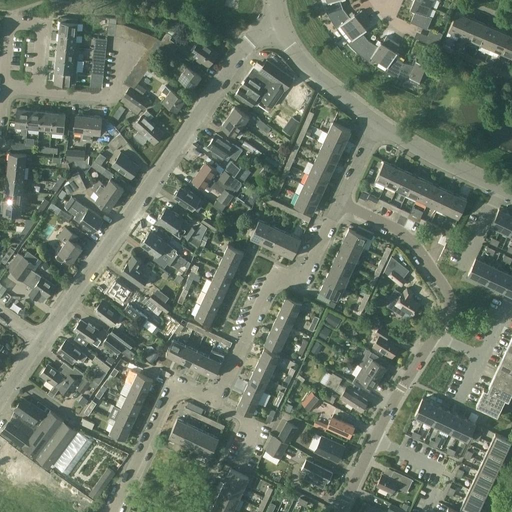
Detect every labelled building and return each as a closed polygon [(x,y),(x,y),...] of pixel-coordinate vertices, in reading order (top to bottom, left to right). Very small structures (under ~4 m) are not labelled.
[(326,0),(327,3),(322,5),(328,16),(343,9),(339,0),(326,0)] [(415,11),(413,16),(410,22),(427,30),(432,18),(427,16),(430,7),(413,0),(409,9),(415,11)] [(343,9),(328,16),(329,17),(336,29),(340,26),(346,33),(366,17),(361,11),(355,15),(354,14),(349,17),(343,9)] [(456,12),(454,16),(448,30),(459,35),(467,16),(456,12)] [(467,16),(459,35),(469,39),(477,21),(467,16)] [(59,33),(76,35),(78,19),(60,17),(59,33)] [(366,17),(346,33),(351,40),(348,43),(357,53),(368,41),(362,33),(366,29),(365,27),(371,23),(366,17)] [(477,21),(469,39),(480,44),(488,25),(477,21)] [(107,35),(115,36),(116,24),(108,23),(107,35)] [(115,36),(121,36),(124,25),(116,24),(115,36)] [(121,36),(128,39),(132,28),(124,25),(121,36)] [(488,25),(480,44),(491,48),(498,30),(488,25)] [(139,31),(132,28),(128,39),(134,42),(139,31)] [(427,36),(439,41),(442,34),(430,29),(427,36)] [(498,30),(491,48),(501,53),(509,34),(498,30)] [(134,42),(141,44),(146,33),(139,31),(134,42)] [(75,42),(76,35),(59,33),(57,46),(79,48),(79,42),(75,42)] [(141,44),(147,49),(148,48),(155,37),(146,33),(141,44)] [(172,36),(167,33),(161,41),(165,44),(175,51),(178,46),(169,40),(172,36)] [(511,35),(509,34),(501,53),(511,57),(511,56),(511,35)] [(368,41),(357,53),(368,62),(371,57),(379,62),(393,40),(386,36),(382,43),(380,41),(377,47),(368,41)] [(425,43),(437,48),(439,41),(427,36),(425,43)] [(158,55),(165,44),(161,41),(155,37),(148,48),(158,55)] [(393,40),(379,62),(387,67),(384,72),(390,75),(396,78),(403,63),(394,57),(397,52),(395,51),(399,44),(393,40)] [(199,41),(190,53),(208,66),(217,53),(199,41)] [(78,60),(79,48),(57,46),(56,58),(78,60)] [(148,48),(147,49),(144,53),(154,60),(158,55),(148,48)] [(144,53),(141,58),(150,65),(154,60),(144,53)] [(76,72),(78,60),(56,58),(55,70),(72,72),(76,72)] [(147,70),(150,65),(141,58),(137,63),(147,70)] [(241,85),(261,99),(272,107),(284,89),(285,90),(293,78),(267,60),(259,71),(258,71),(253,67),(249,75),(248,75),(241,85)] [(403,63),(396,78),(408,82),(410,77),(419,81),(421,76),(424,77),(427,71),(424,69),(426,65),(416,60),(414,65),(403,63)] [(137,63),(134,68),(143,75),(147,70),(137,63)] [(181,63),(177,68),(183,72),(178,78),(193,88),(201,76),(181,63)] [(140,80),(143,75),(134,68),(130,73),(140,80)] [(71,84),(72,72),(55,70),(54,82),(71,84)] [(130,73),(127,78),(137,84),(140,80),(130,73)] [(129,87),(133,90),(137,84),(127,78),(123,83),(129,87)] [(146,89),(138,83),(134,89),(142,95),(146,89)] [(255,108),(261,99),(241,85),(235,95),(251,106),(251,105),(255,108)] [(165,86),(161,91),(166,95),(162,101),(176,111),(184,99),(165,86)] [(150,101),(133,90),(129,87),(119,101),(137,114),(141,108),(144,110),(150,101)] [(227,116),(242,126),(249,116),(234,107),(227,116)] [(26,136),(27,128),(29,110),(16,109),(14,126),(22,127),(21,135),(26,136)] [(41,112),(29,110),(27,128),(39,129),(41,112)] [(143,145),(148,139),(153,144),(163,132),(150,120),(154,116),(147,110),(133,125),(139,130),(138,131),(139,131),(134,137),(143,145)] [(53,113),(41,112),(39,129),(51,130),(53,113)] [(65,114),(53,113),(51,130),(52,130),(52,134),(63,135),(65,114)] [(86,142),(88,116),(83,116),(83,114),(78,114),(78,115),(75,115),(73,132),(81,132),(80,141),(86,142)] [(88,116),(86,142),(91,142),(92,133),(99,134),(101,118),(99,118),(99,116),(94,116),(94,117),(88,116)] [(235,136),(242,126),(227,116),(220,126),(235,136)] [(270,128),(259,120),(255,124),(267,133),(270,128)] [(328,133),(346,141),(351,131),(333,122),(328,133)] [(293,131),(285,125),(282,129),(290,135),(293,131)] [(216,133),(211,140),(236,157),(241,149),(232,143),(232,144),(216,133)] [(341,152),(346,141),(328,133),(323,143),(341,152)] [(112,151),(121,144),(115,137),(107,144),(112,151)] [(236,157),(211,140),(207,147),(211,150),(210,151),(223,160),(225,158),(229,161),(231,157),(235,159),(236,157)] [(252,154),(252,153),(256,148),(244,140),(240,146),(245,149),(250,152),(252,154)] [(323,143),(318,154),(336,162),(341,152),(323,143)] [(278,151),(284,155),(288,150),(282,146),(278,151)] [(84,160),(85,151),(67,150),(66,158),(84,160)] [(7,165),(25,167),(26,155),(9,153),(7,165)] [(120,153),(111,166),(130,179),(139,167),(128,159),(129,158),(120,153)] [(318,154),(313,164),(331,172),(336,162),(318,154)] [(94,161),(91,166),(102,174),(105,169),(94,161)] [(238,167),(230,161),(224,168),(232,174),(234,173),(239,177),(244,170),(239,165),(238,167)] [(385,184),(394,166),(383,161),(375,179),(385,184)] [(205,162),(199,171),(210,179),(224,189),(232,194),(235,189),(237,190),(242,182),(235,177),(223,169),(221,173),(216,170),(215,169),(205,162)] [(308,174),(326,183),(331,172),(313,164),(308,174)] [(6,177),(24,179),(25,167),(7,165),(6,177)] [(396,189),(404,171),(394,166),(385,184),(396,189)] [(210,179),(199,171),(193,180),(204,188),(205,187),(210,191),(213,187),(214,188),(221,193),(217,199),(226,205),(233,195),(232,194),(224,189),(210,179)] [(404,171),(396,189),(406,194),(415,176),(404,171)] [(78,172),(72,175),(79,188),(80,191),(85,189),(78,172)] [(321,193),(326,183),(308,174),(303,184),(321,193)] [(73,191),(79,188),(72,175),(68,180),(69,182),(73,191)] [(56,182),(60,185),(65,179),(61,176),(56,182)] [(415,176),(406,194),(417,199),(425,181),(415,176)] [(5,189),(22,191),(24,179),(6,177),(5,189)] [(98,180),(95,184),(116,199),(119,194),(120,195),(123,191),(122,190),(123,189),(110,179),(105,185),(98,180)] [(425,181),(417,199),(427,203),(435,185),(425,181)] [(60,185),(56,182),(52,189),(56,192),(60,185)] [(116,199),(95,184),(91,189),(99,194),(94,200),(108,210),(109,208),(111,209),(113,205),(112,204),(116,199)] [(317,203),(321,193),(303,184),(299,195),(317,203)] [(437,208),(446,190),(435,185),(427,203),(437,208)] [(192,209),(199,199),(193,195),(194,195),(188,190),(187,192),(180,187),(177,192),(176,192),(173,195),(174,196),(173,197),(186,206),(187,205),(192,209)] [(4,201),(21,203),(22,191),(5,189),(4,201)] [(456,195),(446,190),(437,208),(447,213),(456,195)] [(253,205),(258,195),(257,194),(256,194),(255,194),(254,194),(253,194),(252,194),(251,194),(251,195),(250,195),(249,196),(249,197),(249,198),(249,199),(249,200),(249,201),(249,202),(250,202),(250,203),(251,204),(252,204),(253,205)] [(312,214),(317,203),(299,195),(294,205),(312,214)] [(456,195),(447,213),(458,218),(467,200),(456,195)] [(66,204),(97,226),(102,219),(71,197),(66,204)] [(40,205),(44,208),(49,202),(45,199),(40,205)] [(0,214),(2,214),(20,215),(21,203),(4,201),(2,201),(0,214)] [(97,226),(66,204),(64,207),(68,210),(67,211),(75,216),(73,219),(93,232),(97,226)] [(44,208),(40,205),(35,212),(39,215),(44,208)] [(162,214),(185,231),(186,230),(184,229),(188,223),(183,219),(166,207),(165,209),(163,209),(161,212),(162,214)] [(72,217),(61,209),(58,215),(68,222),(72,217)] [(410,213),(408,218),(415,221),(417,217),(420,212),(415,209),(412,215),(410,213)] [(491,226),(500,230),(508,214),(499,209),(491,226)] [(161,215),(159,215),(157,218),(158,220),(157,221),(173,232),(174,233),(173,234),(180,238),(185,231),(162,214),(161,215)] [(509,234),(511,227),(511,215),(508,214),(500,230),(509,234)] [(220,225),(206,217),(203,222),(216,230),(220,225)] [(261,243),(269,225),(258,220),(250,238),(261,243)] [(21,232),(25,235),(30,228),(26,225),(21,232)] [(269,225),(261,243),(271,248),(279,230),(269,225)] [(197,230),(192,227),(188,232),(193,235),(200,240),(203,235),(196,231),(197,230)] [(349,229),(344,239),(362,248),(368,251),(373,240),(372,239),(374,234),(358,227),(356,232),(349,229)] [(62,261),(65,257),(71,261),(81,248),(74,243),(78,237),(65,228),(58,237),(65,242),(58,252),(59,253),(56,257),(57,258),(61,261),(62,261)] [(279,230),(271,248),(281,253),(290,235),(279,230)] [(171,256),(175,251),(170,248),(171,246),(166,243),(150,231),(149,232),(148,232),(146,235),(146,236),(145,238),(171,256)] [(25,235),(21,232),(16,238),(21,241),(25,235)] [(188,232),(185,237),(190,241),(193,235),(188,232)] [(290,235),(281,253),(292,258),(300,240),(290,235)] [(156,256),(154,259),(164,267),(168,262),(168,261),(171,256),(145,238),(145,239),(143,239),(141,241),(142,243),(141,244),(156,256)] [(339,250),(357,258),(362,248),(344,239),(339,250)] [(227,245),(222,257),(237,265),(243,253),(227,245)] [(5,254),(9,257),(14,251),(10,248),(5,254)] [(352,268),(357,258),(339,250),(334,260),(352,268)] [(187,260),(175,251),(171,256),(182,264),(184,265),(187,260)] [(9,257),(5,254),(0,261),(5,264),(9,257)] [(133,281),(141,286),(148,277),(135,269),(140,262),(132,256),(127,263),(120,272),(133,281)] [(168,262),(179,269),(182,264),(171,256),(168,261),(168,262)] [(384,271),(389,275),(388,276),(401,286),(405,281),(402,279),(409,271),(391,256),(384,271)] [(24,257),(12,273),(22,281),(25,277),(29,279),(35,272),(31,269),(34,265),(24,257)] [(216,269),(232,276),(237,265),(222,257),(216,269)] [(468,275),(477,279),(485,263),(475,259),(468,275)] [(347,279),(352,268),(334,260),(329,270),(347,279)] [(485,263),(477,279),(486,283),(493,267),(485,263)] [(493,267),(486,283),(494,287),(502,271),(493,267)] [(216,269),(211,281),(227,288),(232,276),(216,269)] [(329,270),(324,281),(342,289),(347,279),(329,270)] [(494,287),(503,291),(511,275),(502,271),(494,287)] [(36,273),(29,283),(34,287),(34,288),(29,294),(36,299),(37,299),(40,302),(43,301),(47,297),(54,286),(36,273)] [(511,275),(503,291),(511,295),(511,275)] [(115,280),(108,291),(125,303),(133,292),(115,280)] [(227,288),(211,281),(205,293),(221,300),(227,288)] [(342,289),(324,281),(319,291),(337,300),(342,289)] [(405,311),(412,315),(419,304),(409,298),(412,292),(406,289),(403,294),(395,290),(389,299),(392,301),(388,307),(402,316),(405,311)] [(170,307),(153,293),(149,299),(166,312),(170,307)] [(205,293),(200,304),(216,312),(221,300),(205,293)] [(280,308),(296,316),(301,304),(285,296),(280,308)] [(111,326),(120,315),(101,301),(93,312),(111,326)] [(147,318),(128,303),(123,310),(142,325),(147,318)] [(216,312),(200,304),(194,317),(210,324),(216,312)] [(280,308),(274,320),(290,328),(296,316),(280,308)] [(335,327),(340,319),(330,313),(325,320),(335,327)] [(80,320),(73,330),(87,339),(97,346),(101,341),(95,337),(99,331),(94,328),(95,328),(88,323),(87,325),(80,320)] [(285,339),(290,328),(274,320),(269,332),(285,339)] [(115,325),(109,332),(129,346),(135,339),(115,325)] [(318,335),(325,339),(331,330),(324,326),(318,335)] [(379,337),(373,347),(391,358),(399,346),(387,339),(389,334),(379,328),(375,334),(379,337)] [(279,351),(285,339),(269,332),(263,344),(279,351)] [(124,346),(108,334),(104,341),(119,352),(124,346)] [(165,355),(177,361),(185,345),(173,339),(165,355)] [(66,340),(57,351),(72,363),(76,357),(83,362),(87,356),(81,352),(81,351),(66,340)] [(316,341),(311,350),(317,354),(323,344),(316,341)] [(177,361),(189,367),(197,351),(185,345),(177,361)] [(125,346),(120,352),(130,359),(135,354),(125,346)] [(153,346),(145,356),(153,362),(161,352),(153,346)] [(263,349),(258,360),(274,368),(279,356),(263,349)] [(503,357),(511,361),(511,351),(507,349),(503,357)] [(213,378),(221,362),(224,356),(212,350),(209,356),(201,372),(213,378)] [(189,367),(201,372),(209,356),(197,351),(189,367)] [(365,354),(358,365),(379,378),(385,367),(379,363),(382,359),(371,352),(368,356),(365,354)] [(95,356),(92,361),(107,372),(110,367),(95,356)] [(499,366),(511,371),(511,361),(503,357),(499,366)] [(274,368),(258,360),(252,372),(268,380),(274,368)] [(67,378),(59,389),(68,395),(80,380),(84,374),(75,367),(73,369),(63,362),(57,371),(67,378)] [(137,373),(131,385),(147,393),(153,380),(140,374),(142,369),(129,363),(127,368),(137,373)] [(59,388),(59,389),(67,378),(57,371),(48,364),(40,375),(54,385),(59,388)] [(356,377),(352,382),(363,389),(366,384),(372,387),(373,388),(379,378),(358,365),(358,366),(362,368),(356,377)] [(495,374),(511,381),(511,371),(499,366),(495,374)] [(114,369),(110,375),(114,377),(118,371),(114,369)] [(102,377),(96,372),(93,376),(92,376),(90,378),(98,384),(103,378),(102,377)] [(252,372),(247,384),(263,392),(268,380),(252,372)] [(342,378),(332,373),(325,385),(335,390),(342,378)] [(511,391),(511,388),(511,381),(495,374),(491,382),(511,391)] [(86,375),(77,388),(84,393),(93,381),(86,375)] [(107,379),(103,385),(107,388),(111,382),(107,379)] [(507,399),(511,391),(491,382),(488,390),(485,388),(484,389),(504,398),(507,399)] [(263,392),(247,384),(241,396),(257,403),(263,392)] [(125,397),(141,404),(147,393),(131,385),(125,397)] [(346,388),(340,398),(347,402),(347,403),(360,412),(367,401),(354,392),(353,392),(346,388)] [(504,398),(484,389),(480,397),(500,406),(504,398)] [(99,390),(95,396),(99,399),(103,393),(99,390)] [(311,392),(302,404),(311,412),(321,399),(311,392)] [(241,396),(236,408),(252,416),(257,403),(241,396)] [(83,406),(88,400),(83,397),(78,403),(83,406)] [(125,397),(120,409),(136,416),(141,404),(125,397)] [(500,406),(480,397),(477,405),(496,414),(500,406)] [(22,398),(14,410),(34,423),(42,411),(35,405),(34,406),(22,398)] [(424,420),(431,403),(422,399),(414,415),(424,420)] [(92,401),(88,407),(92,410),(96,404),(92,401)] [(431,403),(424,420),(432,424),(440,407),(431,403)] [(92,410),(88,407),(84,413),(87,416),(92,410)] [(440,407),(432,424),(441,428),(449,411),(440,407)] [(120,409),(115,421),(131,428),(136,416),(120,409)] [(23,448),(44,463),(49,467),(76,430),(50,411),(30,438),(9,422),(2,432),(10,438),(20,445),(23,447),(23,448)] [(449,411),(441,428),(450,432),(457,415),(449,411)] [(466,419),(457,415),(450,432),(458,436),(466,419)] [(331,417),(327,427),(335,430),(349,436),(350,434),(352,435),(354,429),(353,428),(354,426),(339,420),(331,417)] [(82,419),(80,424),(91,430),(94,424),(82,419)] [(179,442),(187,424),(177,419),(168,437),(179,442)] [(466,419),(458,436),(467,440),(475,424),(466,419)] [(131,428),(115,421),(109,432),(125,440),(131,428)] [(279,436),(289,442),(297,428),(287,422),(279,436)] [(189,447),(198,429),(187,424),(179,442),(189,447)] [(198,429),(189,447),(199,451),(208,433),(198,429)] [(199,451),(210,456),(218,438),(208,433),(199,451)] [(490,443),(507,451),(511,441),(495,433),(490,443)] [(289,444),(275,436),(266,451),(281,459),(289,444)] [(315,451),(337,462),(344,446),(322,436),(315,451)] [(486,452),(503,460),(507,451),(490,443),(486,452)] [(482,461),(498,469),(503,460),(486,452),(482,461)] [(319,466),(313,463),(306,459),(301,469),(309,473),(314,475),(327,482),(332,473),(319,466)] [(482,461),(477,471),(494,478),(498,469),(482,461)] [(108,468),(89,494),(96,499),(115,473),(108,468)] [(230,469),(225,480),(243,488),(248,478),(230,469)] [(473,480),(490,488),(494,478),(477,471),(473,480)] [(382,474),(376,486),(392,493),(395,487),(407,493),(413,480),(395,472),(392,478),(382,474)] [(220,490),(238,499),(243,488),(225,480),(220,490)] [(473,480),(469,489),(485,497),(490,488),(473,480)] [(481,506),(485,497),(469,489),(464,498),(481,506)] [(220,490),(215,500),(234,509),(238,499),(220,490)] [(478,511),(481,506),(464,498),(460,508),(468,511),(478,511)] [(211,511),(212,511),(232,511),(234,509),(215,500),(211,511)]
